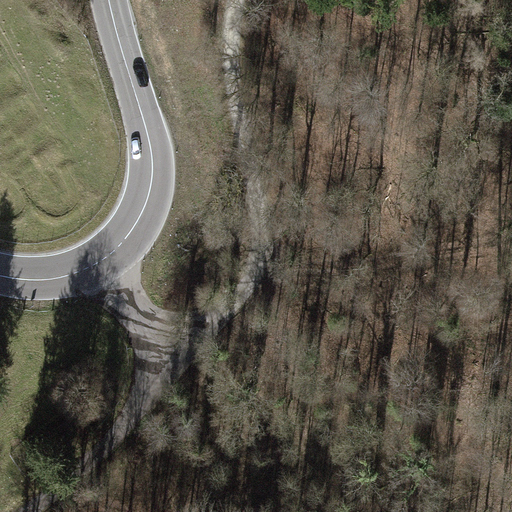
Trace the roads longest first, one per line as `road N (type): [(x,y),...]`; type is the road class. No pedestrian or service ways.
road 1 (track): [(246,0),(234,73),(260,260),(242,298),(192,326),(145,321)]
road 2 (primary): [(0,277),(73,274),(103,258),(147,187),(147,138),(106,0)]
road 3 (track): [(5,511),(62,469),(147,366),(145,321),(103,258)]
